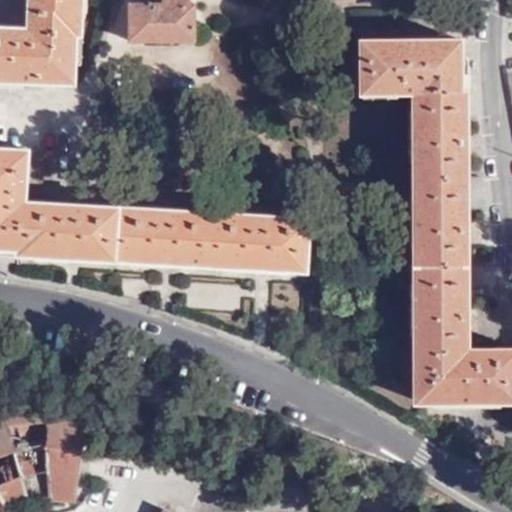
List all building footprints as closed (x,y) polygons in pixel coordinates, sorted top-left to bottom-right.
[(28,0),(28,27),(3,26),(0,26),(0,78),(72,82),(74,33),(77,32),(78,0),(28,0)] [(187,0),(158,0),(159,8),(126,8),(127,46),(194,44),(193,4),(188,4),(187,0)] [(477,400),(511,399),(511,348),(466,349),(466,320),(466,192),(466,143),(466,87),(461,87),(460,39),(417,40),(360,40),(360,92),(413,92),(414,400),(477,400)] [(28,150),(0,148),(0,246),(18,247),(17,252),(71,256),(167,261),(264,267),(305,270),(308,219),(24,202),(25,185),(41,186),(43,162),(28,161),(28,150)] [(0,511),(2,511),(8,507),(27,500),(49,496),(74,498),(82,452),(113,458),(114,447),(146,453),(149,437),(124,432),(131,395),(101,391),(100,398),(46,395),(6,401),(0,402),(0,511)]
